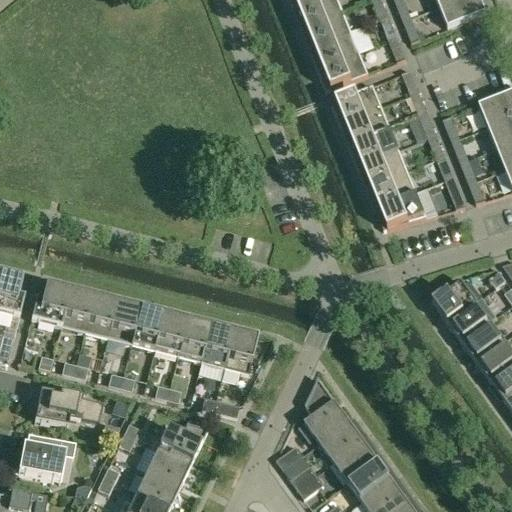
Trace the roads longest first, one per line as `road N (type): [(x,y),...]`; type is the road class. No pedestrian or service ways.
road 1 (residential): [(337,293),(0,206)]
road 2 (residential): [(220,0),(337,293)]
road 3 (residential): [(254,468),(337,293)]
road 4 (residential): [(337,293),(511,241)]
